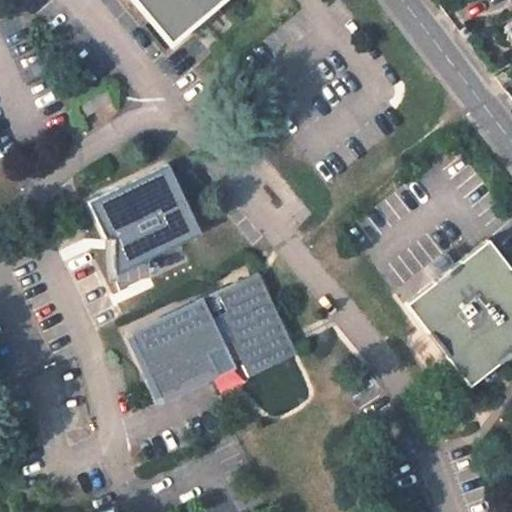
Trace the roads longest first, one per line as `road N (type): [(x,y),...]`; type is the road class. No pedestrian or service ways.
road 1 (residential): [(450,511),(406,387),(178,117),(145,116),(43,179),(31,200),(30,221),(96,365),(125,484)]
road 2 (tertiary): [(511,141),(401,0)]
